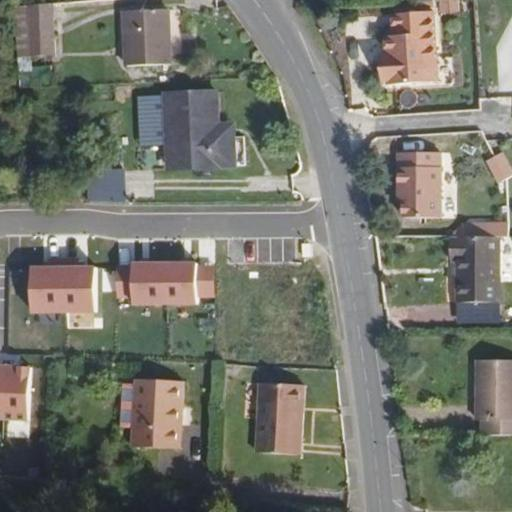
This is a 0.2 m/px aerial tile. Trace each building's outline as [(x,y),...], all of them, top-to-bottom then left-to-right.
[(460,15),(459,1),(442,3),(443,16),(460,15)] [(59,53),(55,3),(19,6),(24,56),(59,53)] [(434,11),(434,3),(393,6),(393,14),(434,11)] [(174,61),(172,8),(128,10),(130,62),(174,61)] [(439,69),(435,17),(394,20),(396,41),(389,42),(391,71),(382,71),(383,86),(389,86),(390,90),(434,87),(433,69),(439,69)] [(391,71),(389,42),(385,42),(386,62),(382,62),(382,71),(391,71)] [(220,127),(218,93),(167,96),(171,170),(237,167),(236,135),(218,136),(217,127),(220,127)] [(236,135),(235,126),(220,127),(217,127),(218,136),(236,135)] [(442,221),(441,153),(397,155),(398,194),(403,194),(403,204),(404,221),(442,221)] [(124,200),(123,169),(87,171),(89,201),(124,200)] [(508,237),(507,228),(474,229),(474,238),(500,237),(508,237)] [(501,307),(500,237),(474,238),(450,239),(450,265),(457,265),(458,307),(501,307)] [(66,260),(67,312),(99,311),(98,267),(81,268),(81,259),(66,260)] [(35,313),(67,312),(66,260),(51,260),(51,268),(34,269),(35,313)] [(201,260),(169,261),(169,300),(202,300),(201,260)] [(137,301),(169,300),(169,261),(137,261),(137,301)] [(259,336),(299,335),(298,271),(258,272),(259,336)] [(511,440),(511,365),(474,367),(475,430),(481,429),(482,441),(511,440)] [(9,367),(0,366),(0,419),(7,419),(9,367)] [(33,368),(9,367),(7,419),(31,420),(33,368)] [(177,446),(179,403),(184,403),(185,381),(136,379),(132,444),(177,446)] [(302,452),(305,410),(298,409),(300,386),(262,383),(257,450),(302,452)]
